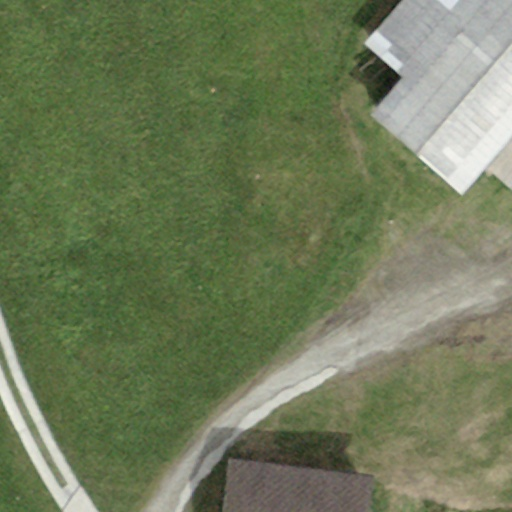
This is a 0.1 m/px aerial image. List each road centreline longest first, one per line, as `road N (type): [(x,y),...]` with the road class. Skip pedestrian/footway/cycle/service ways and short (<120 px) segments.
road 1 (track): [(175,511),(194,471),(511,277)]
road 2 (track): [(0,345),(21,411),(81,511)]
